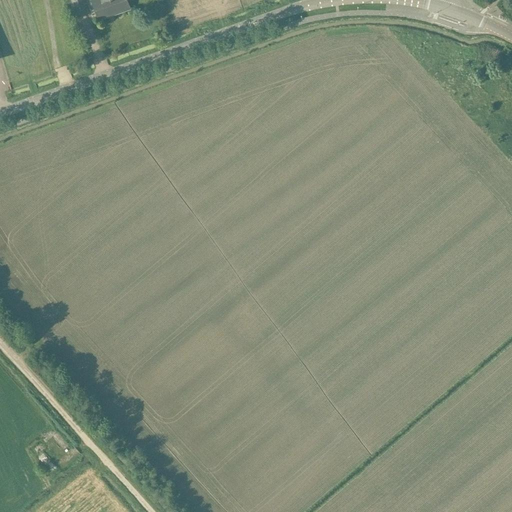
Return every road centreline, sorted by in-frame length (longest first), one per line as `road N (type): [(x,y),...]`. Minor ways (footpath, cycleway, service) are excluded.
road 1 (tertiary): [(0,113),(332,0)]
road 2 (track): [(148,511),(0,348)]
